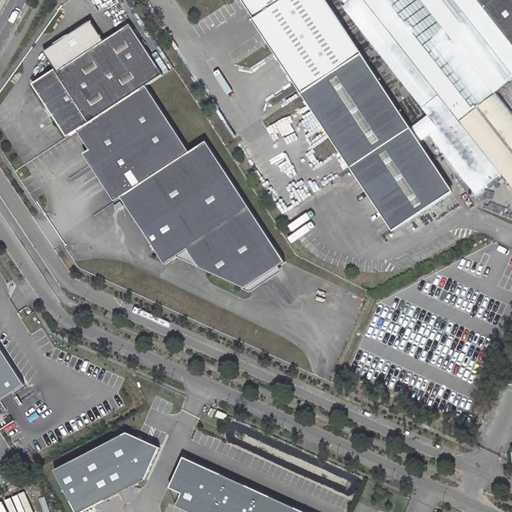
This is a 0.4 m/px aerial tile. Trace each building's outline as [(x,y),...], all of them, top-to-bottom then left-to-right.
[(243,0),(256,20),(286,0),(243,0)] [(326,0),(286,0),(256,20),(306,96),(365,58),(326,0)] [(511,0),(366,0),(462,120),(479,107),(498,92),(511,80),(511,0)] [(147,84),(164,73),(131,22),(58,71),(56,68),(33,83),(68,136),(79,130),(147,84)] [(365,58),(306,96),(397,233),(411,224),(456,195),(365,58)] [(122,197),(191,151),(147,84),(79,130),(91,149),(122,197)] [(511,110),(498,92),(479,107),(511,147),(511,110)] [(511,147),(479,107),(462,120),(511,183),(511,147)] [(191,151),(122,197),(166,264),(177,257),(188,249),(200,267),(246,287),(286,261),(207,141),(191,151)] [(122,197),(91,149),(86,153),(117,201),(122,197)] [(411,224),(397,233),(401,236),(411,224)] [(177,257),(188,262),(200,267),(188,249),(177,257)] [(0,400),(26,385),(0,340),(0,288),(1,288),(0,285),(0,400)] [(56,471),(77,511),(82,511),(146,479),(160,447),(128,432),(56,471)] [(193,511),(306,511),(184,457),(171,487),(183,493),(177,505),(193,511)]
